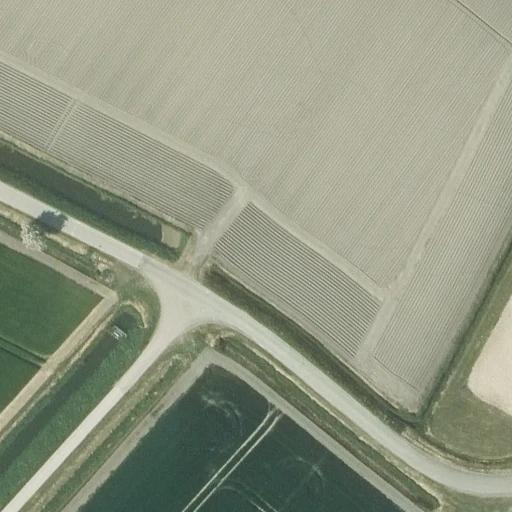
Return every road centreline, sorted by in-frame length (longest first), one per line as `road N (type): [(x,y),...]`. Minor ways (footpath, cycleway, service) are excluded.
road 1 (tertiary): [(511,484),(475,487),(410,457),(201,296)]
road 2 (unclassified): [(7,511),(201,296)]
road 3 (tertiary): [(201,296),(0,189)]
